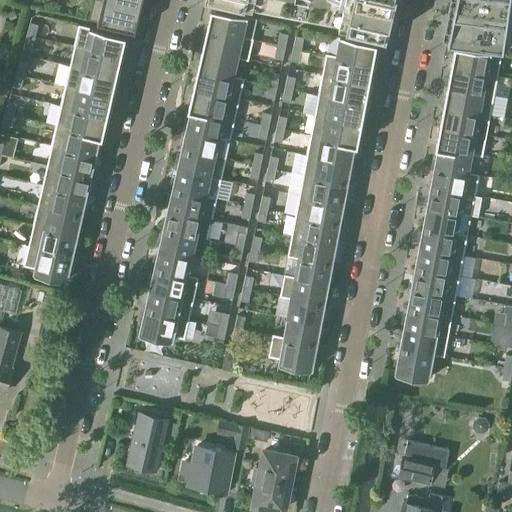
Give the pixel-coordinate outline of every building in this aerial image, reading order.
[(140,8),(104,0),(101,0),(97,22),(135,30),(140,8)] [(104,0),(140,8),(141,0),(104,0)] [(205,0),(251,11),(253,0),(205,0)] [(253,0),(251,11),(338,27),(344,0),(253,0)] [(344,0),(338,27),(386,38),(394,0),(344,0)] [(511,0),(454,0),(453,7),(447,37),(511,45),(511,0)] [(211,7),(206,28),(252,39),(257,18),(211,7)] [(30,22),(26,35),(34,37),(38,25),(30,22)] [(79,25),(74,46),(120,56),(125,35),(79,25)] [(206,28),(201,48),(248,59),(252,39),(206,28)] [(279,32),(277,45),(285,47),(287,34),(279,32)] [(34,37),(26,35),(23,47),(31,49),(34,37)] [(325,53),(325,54),(372,63),(376,42),(340,35),(336,55),(325,53)] [(295,36),(292,48),(301,50),(303,37),(295,36)] [(285,47),(277,45),(274,57),(282,59),(285,47)] [(454,45),(450,66),(497,74),(501,54),(454,45)] [(74,46),(69,65),(116,76),(120,56),(74,46)] [(201,48),(197,68),(243,79),(243,78),(233,75),(237,57),(248,60),(248,59),(201,48)] [(301,50),(292,48),(290,61),(298,62),(301,50)] [(325,54),(321,74),(368,83),(372,63),(325,54)] [(19,62),(15,74),(23,76),(27,64),(19,62)] [(69,65),(65,85),(111,96),(116,76),(69,65)] [(450,66),(447,86),(493,94),(497,74),(450,66)] [(197,68),(192,88),(239,99),(243,79),(197,68)] [(271,72),(268,85),(276,86),(279,74),(271,72)] [(23,76),(15,74),(12,86),(20,89),(23,76)] [(321,74),(318,94),(364,103),(368,83),(321,74)] [(287,76),(284,88),(292,90),(295,77),(287,76)] [(65,85),(60,105),(106,116),(111,96),(65,85)] [(276,86),(268,85),(266,97),(274,99),(276,86)] [(447,86),(443,106),(489,115),(493,94),(447,86)] [(192,88),(188,108),(234,119),(239,99),(192,88)] [(292,90),(284,88),(281,101),(290,102),(292,90)] [(318,94),(314,114),(360,123),(364,103),(318,94)] [(7,101),(4,113),(12,116),(16,103),(7,101)] [(60,105),(55,125),(102,136),(106,116),(60,105)] [(443,106),(439,126),(486,135),(489,115),(443,106)] [(189,110),(185,128),(230,138),(234,119),(188,108),(187,109),(189,110)] [(262,112),(260,125),(268,126),(271,114),(262,112)] [(12,116),(4,113),(1,126),(9,128),(12,116)] [(314,114),(310,134),(357,143),(360,123),(314,114)] [(278,115),(276,128),(284,130),(287,117),(278,115)] [(55,125),(51,145),(95,155),(99,137),(101,137),(102,136),(55,125)] [(268,126),(260,125),(257,137),(265,139),(268,126)] [(439,126),(435,146),(482,155),(486,135),(439,126)] [(185,128),(180,148),(225,158),(225,157),(215,155),(219,137),(229,139),(230,138),(185,128)] [(284,130),(276,128),(273,141),(281,142),(284,130)] [(310,134),(306,154),(351,163),(354,145),(356,145),(357,143),(310,134)] [(51,145),(46,165),(91,175),(95,155),(51,145)] [(437,148),(433,166),(478,175),(478,174),(468,172),(471,154),(482,156),(482,155),(435,146),(435,147),(437,148)] [(180,148),(176,168),(220,178),(225,158),(180,148)] [(254,152),(251,165),(260,166),(262,154),(254,152)] [(306,154),(302,175),(347,183),(351,163),(306,154)] [(270,155),(267,168),(275,170),(278,157),(270,155)] [(46,165),(42,185),(86,195),(91,175),(46,165)] [(260,166),(251,165),(249,177),(257,179),(260,166)] [(433,166),(429,186),(474,195),(478,175),(433,166)] [(171,188),(216,198),(220,178),(176,168),(171,188)] [(275,170),(267,168),(265,180),(273,182),(275,170)] [(302,175),(299,195),(343,203),(347,183),(302,175)] [(42,185),(37,205),(82,215),(86,195),(42,185)] [(429,186),(426,206),(470,215),(474,195),(429,186)] [(171,188),(167,208),(211,218),(216,198),(171,188)] [(246,192),(243,205),(251,206),(254,194),(246,192)] [(262,195),(259,208),(267,210),(270,197),(262,195)] [(299,195),(295,215),(339,223),(343,203),(299,195)] [(37,205),(33,224),(77,235),(82,215),(37,205)] [(251,206),(243,205),(240,217),(249,219),(251,206)] [(426,206),(422,226),(467,235),(467,234),(456,232),(460,214),(470,216),(470,215),(426,206)] [(167,208),(162,228),(196,235),(201,217),(211,219),(211,218),(167,208)] [(267,210),(259,208),(256,220),(264,222),(267,210)] [(295,215),(291,235),(336,243),(339,223),(295,215)] [(33,224),(28,244),(72,255),(77,235),(33,224)] [(422,226),(418,246),(463,255),(467,235),(422,226)] [(162,228),(158,248),(192,255),(196,235),(162,228)] [(237,232),(235,244),(243,246),(246,234),(237,232)] [(253,235),(251,248),(259,250),(261,237),(253,235)] [(291,235),(287,255),(332,263),(336,243),(291,235)] [(72,255),(28,244),(23,265),(34,268),(33,272),(34,272),(34,271),(66,278),(65,279),(67,280),(72,255)] [(243,246),(235,244),(232,257),(240,259),(243,246)] [(418,246),(414,266),(459,275),(463,255),(418,246)] [(158,248),(153,267),(198,278),(198,277),(187,274),(192,255),(158,248)] [(259,250),(251,248),(248,260),(256,262),(259,250)] [(283,274),(283,275),(328,283),(332,263),(287,255),(287,256),(298,258),(294,276),(283,274)] [(414,266),(410,286),(455,295),(459,275),(414,266)] [(153,267),(149,287),(193,297),(198,278),(153,267)] [(229,272),(226,284),(235,286),(237,274),(229,272)] [(245,275),(242,288),(250,289),(253,277),(245,275)] [(283,275),(280,295),(324,303),(328,283),(283,275)] [(0,305),(16,310),(22,288),(0,281),(0,305)] [(235,286),(226,284),(224,297),(232,299),(235,286)] [(410,286),(407,306),(451,315),(455,295),(410,286)] [(149,287),(144,307),(189,317),(193,297),(149,287)] [(250,289),(242,288),(240,300),(248,302),(250,289)] [(276,315),(286,317),(320,323),(324,303),(280,295),(276,315)] [(492,323),(509,326),(511,326),(511,306),(502,304),(501,313),(494,311),(492,323)] [(407,306),(403,326),(447,335),(451,315),(407,306)] [(189,317),(144,307),(138,333),(139,333),(140,332),(171,339),(171,340),(172,340),(173,336),(184,338),(189,317)] [(221,312),(218,324),(226,326),(229,313),(221,312)] [(236,315),(234,327),(242,329),(245,317),(236,315)] [(272,334),(272,335),(317,343),(320,323),(286,317),(283,336),(272,334)] [(226,326),(218,324),(215,337),(223,338),(226,326)] [(0,389),(5,391),(11,368),(10,368),(20,332),(0,326),(0,389)] [(403,326),(399,347),(444,355),(447,335),(403,326)] [(242,329),(234,327),(231,340),(239,342),(242,329)] [(317,343),(272,335),(268,356),(278,358),(278,362),(279,363),(279,361),(311,368),(310,369),(312,369),(317,343)] [(444,355),(399,347),(394,372),(395,372),(396,371),(427,377),(427,378),(428,379),(433,354),(443,356),(444,355)] [(511,355),(505,354),(503,367),(511,368),(511,365),(511,355)] [(511,368),(503,367),(501,379),(510,381),(511,368)] [(126,464),(126,462),(156,469),(155,471),(156,471),(169,417),(168,417),(168,418),(139,411),(139,410),(138,410),(125,464),(126,464)] [(234,436),(232,445),(244,448),(249,426),(224,421),(222,433),(234,436)] [(398,476),(429,483),(438,448),(415,443),(411,458),(403,456),(398,476)] [(193,463),(184,461),(181,478),(190,480),(189,484),(224,490),(232,451),(197,445),(193,463)] [(254,468),(251,483),(257,484),(253,503),(283,509),(294,456),(264,450),(260,469),(254,468)] [(511,483),(507,483),(498,481),(496,494),(511,496),(511,483)] [(402,501),(399,511),(449,511),(450,510),(441,508),(442,504),(439,504),(441,495),(428,492),(427,499),(407,494),(405,502),(402,501)]
